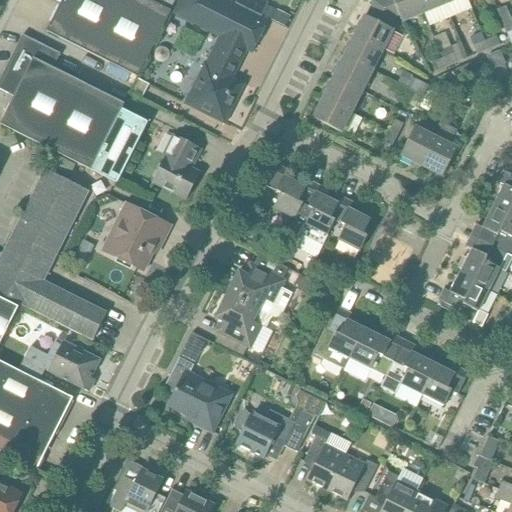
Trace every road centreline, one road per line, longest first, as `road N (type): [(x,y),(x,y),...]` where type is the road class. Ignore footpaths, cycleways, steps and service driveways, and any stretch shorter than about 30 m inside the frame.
road 1 (unclassified): [(511,380),(496,382),(489,354),(406,308),(446,220),(257,122)]
road 2 (residential): [(112,420),(257,122)]
road 3 (residential): [(295,511),(112,420)]
road 4 (residential): [(257,122),(317,0)]
